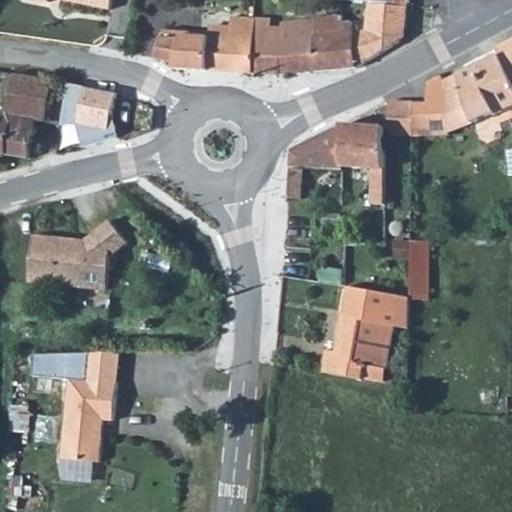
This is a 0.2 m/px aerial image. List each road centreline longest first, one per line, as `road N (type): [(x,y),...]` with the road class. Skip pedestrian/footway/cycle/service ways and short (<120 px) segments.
road 1 (tertiary): [(232,511),(248,274),(227,183)]
road 2 (tertiary): [(258,137),(481,27)]
road 3 (residential): [(196,115),(165,87),(0,51)]
road 4 (unclassified): [(181,149),(0,193)]
